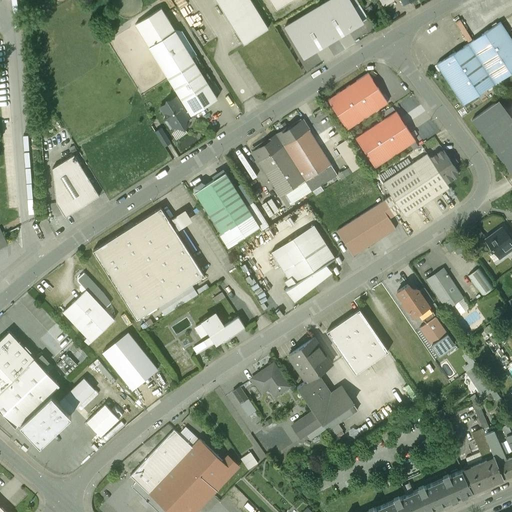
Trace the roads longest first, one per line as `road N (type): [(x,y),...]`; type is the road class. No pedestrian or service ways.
road 1 (residential): [(397,38),(479,164),(485,180),(477,206),(214,370),(61,505)]
road 2 (residential): [(397,38),(38,269),(0,307)]
